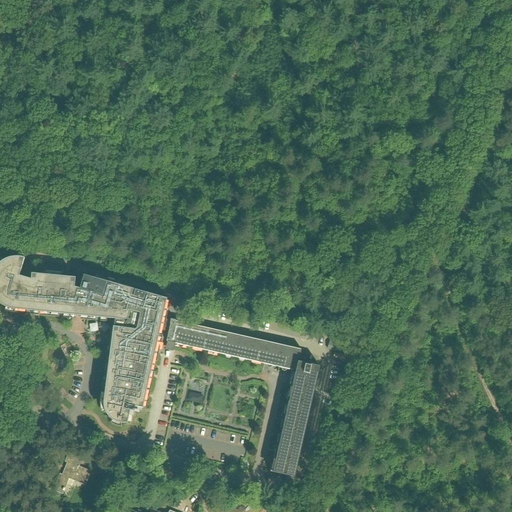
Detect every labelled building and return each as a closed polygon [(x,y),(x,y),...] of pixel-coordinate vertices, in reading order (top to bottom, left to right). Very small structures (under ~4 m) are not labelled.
[(0,303),(2,305),(4,306),(6,307),(8,308),(10,309),(12,310),(15,310),(75,316),(90,317),(102,318),(121,324),(120,327),(113,326),(111,345),(104,402),(104,404),(104,405),(104,407),(104,409),(105,410),(105,412),(106,413),(107,415),(108,416),(109,418),(110,419),(112,420),(113,421),(115,422),(116,422),(118,423),(119,423),(121,424),(123,424),(125,424),(126,424),(128,423),(130,411),(130,410),(127,410),(127,405),(142,408),(142,409),(143,409),(155,354),(161,325),(170,327),(171,321),(170,321),(171,320),(163,318),(165,307),(167,299),(84,275),(84,276),(80,289),(75,288),(75,283),(76,278),(70,278),(65,277),(43,275),(38,275),(32,274),(31,280),(26,278),(19,276),(24,259),(25,259),(25,258),(22,258),(20,257),(18,257),(15,257),(13,257),(11,258),(9,258),(6,259),(4,260),(2,262),(0,263),(0,303)] [(178,313),(184,314),(187,303),(181,301),(178,313)] [(170,327),(166,346),(174,348),(180,349),(181,345),(264,364),(296,371),(293,384),(291,391),(291,393),(288,406),(287,408),(285,420),(284,422),(281,435),(281,437),(278,449),(278,451),(275,464),(274,466),(273,472),(287,475),(295,477),(320,366),(298,361),(301,349),(276,344),(275,344),(186,324),(186,325),(175,322),(176,321),(171,320),(170,321),(171,321),(170,327)] [(345,354),(348,345),(330,339),(330,340),(328,347),(328,348),(327,349),(345,354)] [(54,490),(62,494),(63,491),(64,491),(65,489),(64,488),(66,484),(69,479),(85,485),(91,472),(79,467),(82,460),(69,455),(66,462),(68,463),(66,468),(64,471),(64,472),(63,475),(61,474),(54,490)]
